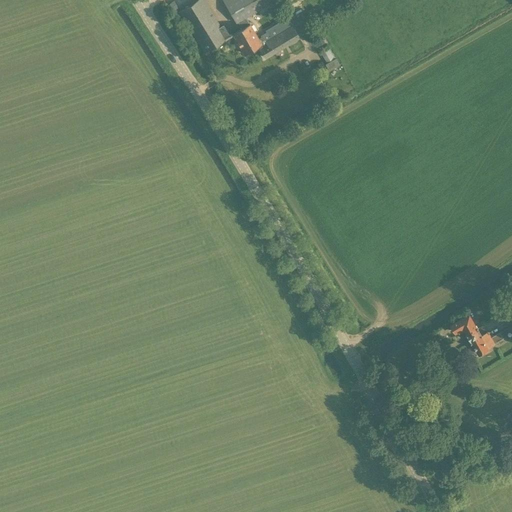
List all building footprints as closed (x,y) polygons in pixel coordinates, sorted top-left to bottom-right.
[(204,52),(225,39),(218,28),(220,26),(203,0),(196,0),(178,11),(204,52)] [(242,28),(250,24),(246,17),(257,10),(261,16),(288,0),(223,0),(236,22),(238,22),(242,28)] [(250,24),(242,28),(232,34),(243,54),(258,45),(260,49),(265,57),(298,37),(291,24),(269,36),(272,41),(267,45),(262,37),(258,39),(250,24)] [(323,52),(328,61),(334,58),(329,49),(323,52)] [(463,329),(481,359),(493,352),(491,348),(504,341),(500,333),(491,338),(488,333),(484,335),(470,312),(450,324),(455,333),(463,329)]
